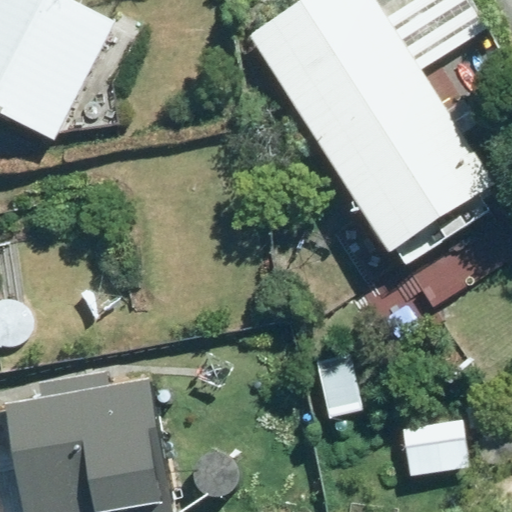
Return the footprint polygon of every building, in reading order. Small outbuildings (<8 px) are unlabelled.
[(0,0),(0,120),(64,155),(126,41),(57,5),(56,0),(0,0)] [(383,0),(300,0),(256,30),(399,240),(499,170),(383,0)] [(154,333),(120,337),(122,357),(156,354),(154,333)] [(354,354),(321,362),(329,394),(361,387),(354,354)] [(43,371),(45,384),(12,389),(33,511),(130,511),(178,503),(175,481),(169,481),(148,365),(111,372),(109,359),(43,371)]
